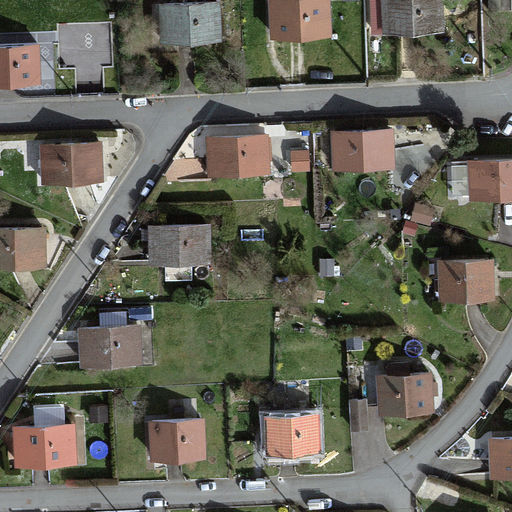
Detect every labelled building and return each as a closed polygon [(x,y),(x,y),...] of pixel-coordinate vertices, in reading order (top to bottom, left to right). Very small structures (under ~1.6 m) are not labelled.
[(217,0),(161,2),(162,37),(218,35),(217,0)] [(326,0),(270,0),(272,33),(328,30),(326,0)] [(439,0),(371,0),(372,29),(440,26),(439,0)] [(36,43),(0,44),(0,79),(37,78),(36,43)] [(389,128),(334,130),(335,165),(391,163),(389,128)] [(264,133),(209,136),(211,171),(266,168),(264,133)] [(97,140),(42,143),(44,178),(99,175),(97,140)] [(307,149),(292,150),(292,168),(308,167),(307,149)] [(511,158),(471,160),(472,195),(511,193),(511,158)] [(206,223),(151,224),(151,226),(151,238),(152,259),(207,258),(206,223)] [(0,226),(0,261),(42,261),(42,226),(0,226)] [(151,226),(141,227),(141,238),(151,238),(151,226)] [(489,258),(441,259),(442,294),(490,293),(489,258)] [(137,324),(81,326),(83,361),(138,359),(137,324)] [(407,361),(388,363),(388,373),(380,374),(382,409),(430,406),(429,393),(436,392),(436,381),(428,382),(428,371),(408,372),(407,361)] [(365,397),(350,398),(351,428),(366,427),(365,397)] [(315,412),(267,414),(268,449),(316,447),(315,412)] [(200,417),(152,420),(154,454),(202,452),(200,417)] [(71,423),(16,425),(17,460),(73,458),(71,423)] [(511,436),(492,437),(493,472),(511,471),(511,436)]
